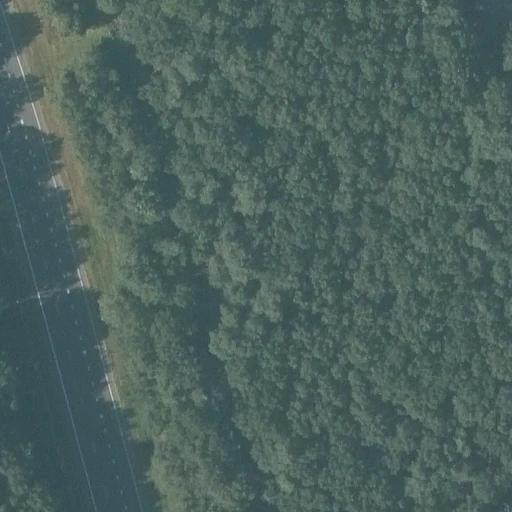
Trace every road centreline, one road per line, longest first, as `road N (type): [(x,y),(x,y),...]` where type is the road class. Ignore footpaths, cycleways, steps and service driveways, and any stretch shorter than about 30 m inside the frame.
road 1 (track): [(268,511),(155,120),(102,0)]
road 2 (motorway): [(110,511),(0,98)]
